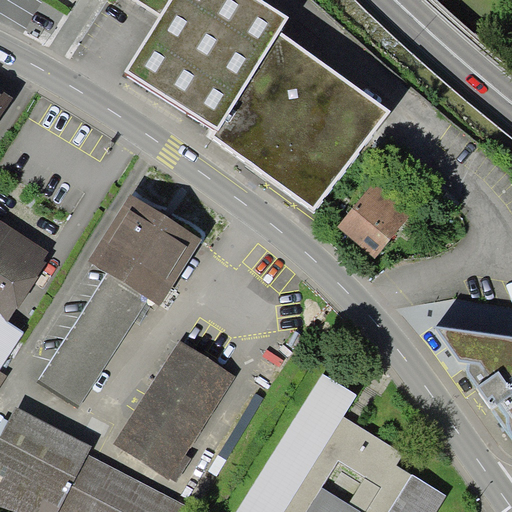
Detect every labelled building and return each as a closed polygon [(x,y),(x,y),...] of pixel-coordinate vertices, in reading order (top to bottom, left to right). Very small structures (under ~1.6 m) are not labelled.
[(262,0),(169,0),(159,17),(125,71),(218,130),(281,31),(290,17),(262,0)] [(169,0),(131,0),(159,17),(169,0)] [(391,111),(281,31),(218,130),(213,138),(314,212),(391,111)] [(0,116),(13,97),(0,88),(0,116)] [(414,212),(376,181),(337,227),(375,258),(414,212)] [(202,239),(130,194),(88,260),(107,272),(149,299),(160,306),(202,239)] [(49,252),(0,219),(0,368),(25,331),(8,322),(18,305),(20,307),(40,276),(38,275),(47,263),(44,261),(49,252)] [(149,299),(107,272),(38,379),(80,406),(149,299)] [(511,336),(433,326),(459,362),(468,363),(467,370),(509,434),(511,437),(511,438),(511,336)] [(236,376),(180,340),(113,443),(169,479),(236,376)] [(357,395),(322,373),(235,511),(436,511),(447,496),(397,465),(404,453),(343,416),(357,395)] [(92,446),(15,406),(8,421),(0,436),(0,506),(17,511),(58,511),(88,454),(92,446)] [(0,436),(8,421),(3,418),(0,424),(0,436)] [(183,511),(188,502),(88,454),(58,511),(183,511)]
